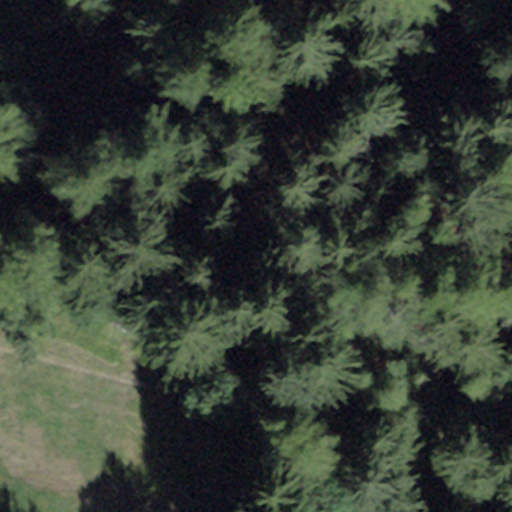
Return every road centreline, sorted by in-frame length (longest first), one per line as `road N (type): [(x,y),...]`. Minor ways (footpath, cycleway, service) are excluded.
road 1 (track): [(313,511),(274,425),(222,382),(94,322),(0,295)]
road 2 (track): [(511,289),(499,289),(492,309),(481,511)]
